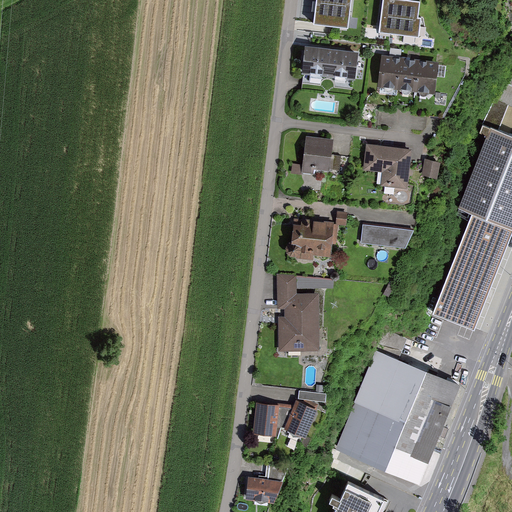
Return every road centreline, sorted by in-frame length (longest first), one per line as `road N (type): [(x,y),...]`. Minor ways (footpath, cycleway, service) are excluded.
road 1 (residential): [(225,511),(292,0)]
road 2 (secondary): [(437,511),(511,310)]
